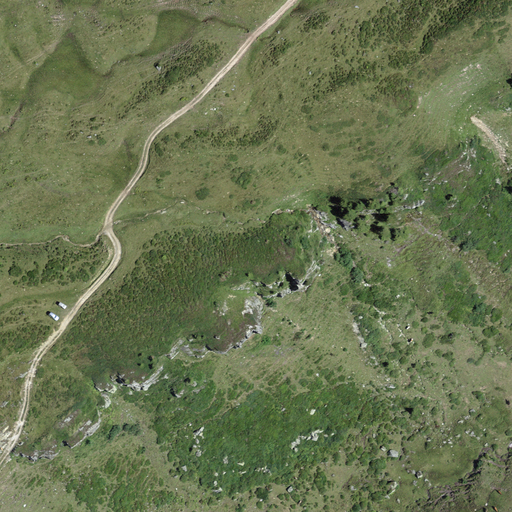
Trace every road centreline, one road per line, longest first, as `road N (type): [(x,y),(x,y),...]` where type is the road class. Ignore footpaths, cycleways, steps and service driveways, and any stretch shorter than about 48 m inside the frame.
road 1 (track): [(292,0),(193,104),(148,138),(139,171),(108,213),(117,262),(37,359),(24,415),(0,465)]
road 2 (track): [(139,171),(124,180),(58,171),(0,176)]
